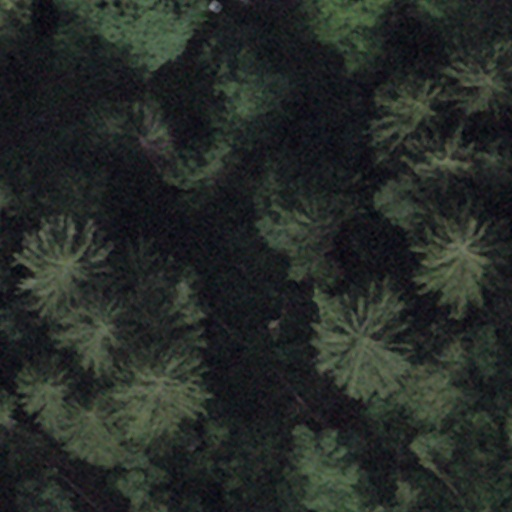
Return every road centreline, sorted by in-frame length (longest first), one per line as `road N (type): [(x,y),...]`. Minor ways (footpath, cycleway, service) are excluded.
road 1 (primary): [(0,120),(372,209),(511,232)]
road 2 (track): [(294,0),(0,140)]
